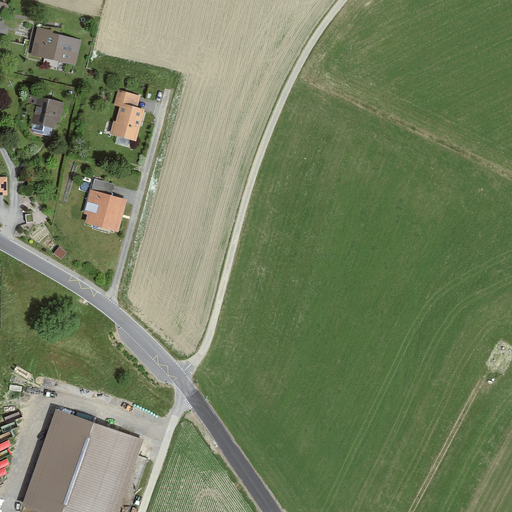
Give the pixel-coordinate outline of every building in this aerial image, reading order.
[(83,41),(36,30),(30,57),(77,68),(83,41)] [(64,102),(24,94),(22,106),(33,108),(30,124),(59,130),(64,102)] [(140,100),(120,95),(111,136),(137,142),(144,111),(138,109),(140,100)] [(125,198),(95,191),(86,228),(117,235),(125,198)] [(115,511),(142,434),(55,405),(22,503),(48,511),(115,511)]
